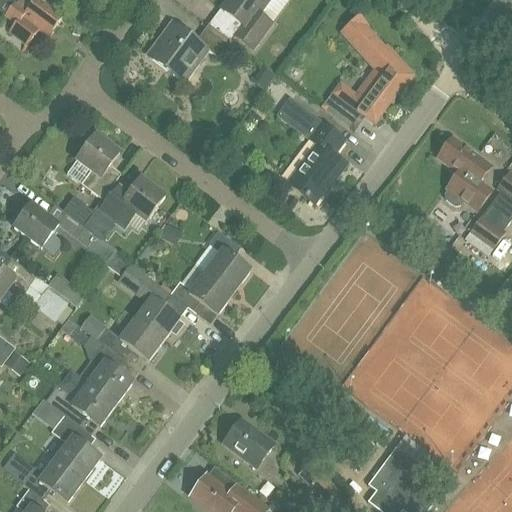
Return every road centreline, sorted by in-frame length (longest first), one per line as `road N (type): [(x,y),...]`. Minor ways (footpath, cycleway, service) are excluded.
road 1 (residential): [(124,511),(313,258)]
road 2 (residential): [(313,258),(74,90)]
road 3 (residential): [(313,258),(457,63)]
